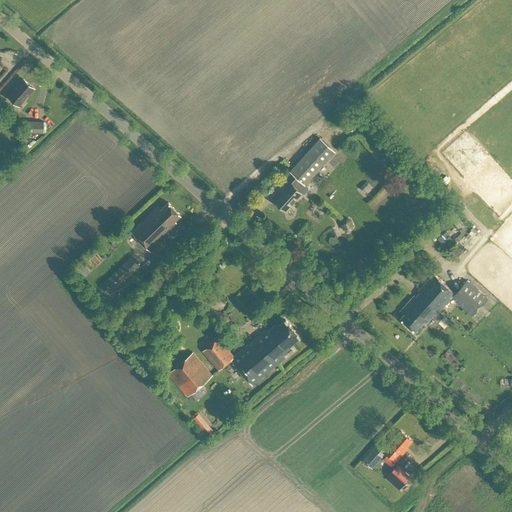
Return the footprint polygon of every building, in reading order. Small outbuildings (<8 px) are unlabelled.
[(34,89),(23,79),(8,96),(19,105),(34,89)] [(25,120),(25,132),(42,132),(43,120),(25,120)] [(335,153),(320,139),(290,173),(298,179),(292,185),(291,184),(275,203),(287,214),(293,208),(292,207),(302,195),(305,195),(309,191),(308,188),(306,186),(335,153)] [(181,215),(168,202),(161,210),(158,207),(132,232),(150,251),(169,233),(167,231),(176,223),(175,221),(181,215)] [(344,224),(347,230),(355,226),(353,220),(344,224)] [(467,247),(480,235),(474,228),(461,241),(467,247)] [(446,232),(440,238),(448,246),(454,239),(446,232)] [(372,252),(364,258),(368,262),(375,256),(372,252)] [(105,282),(101,285),(109,295),(113,291),(139,267),(130,258),(105,282)] [(434,275),(420,290),(442,309),(452,298),(472,316),(487,299),(467,281),(455,294),(434,275)] [(444,316),(440,311),(442,309),(420,290),(402,311),(405,314),(400,319),(415,332),(424,322),(426,324),(433,317),(434,318),(435,316),(440,321),(444,316)] [(254,339),(276,365),(285,357),(283,356),(292,348),(290,346),(300,337),(285,320),(277,326),(276,324),(267,331),(266,330),(254,339)] [(235,356),(219,337),(202,351),(218,370),(231,359),(235,356)] [(252,385),(276,365),(254,339),(235,356),(231,359),(252,385)] [(195,390),(213,375),(193,352),(168,373),(193,402),(200,396),(195,390)] [(200,412),(194,418),(209,434),(215,429),(200,412)] [(411,441),(400,432),(383,451),(387,454),(383,460),(391,466),(395,461),(404,452),(404,449),(411,441)] [(377,444),(367,454),(374,461),(384,450),(377,444)] [(396,466),(385,478),(399,490),(409,478),(396,466)]
